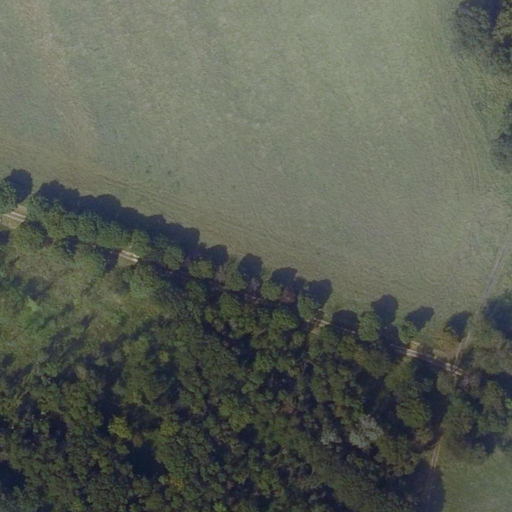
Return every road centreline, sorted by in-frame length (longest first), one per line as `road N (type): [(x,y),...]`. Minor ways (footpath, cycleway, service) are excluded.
road 1 (track): [(0,214),(511,391)]
road 2 (unclassified): [(511,225),(453,372),(421,511)]
